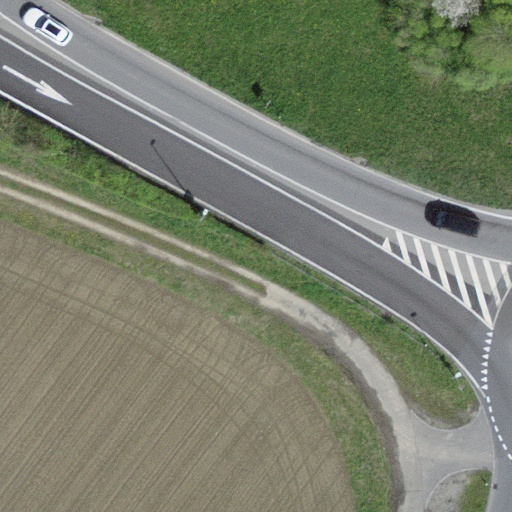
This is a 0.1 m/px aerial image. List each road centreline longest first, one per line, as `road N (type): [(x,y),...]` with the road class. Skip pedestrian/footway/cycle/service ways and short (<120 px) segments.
road 1 (motorway): [(0,69),(396,292),(511,396)]
road 2 (track): [(0,182),(267,291),(366,360),(396,409),(408,511)]
road 3 (motorway): [(511,248),(320,178),(9,0)]
